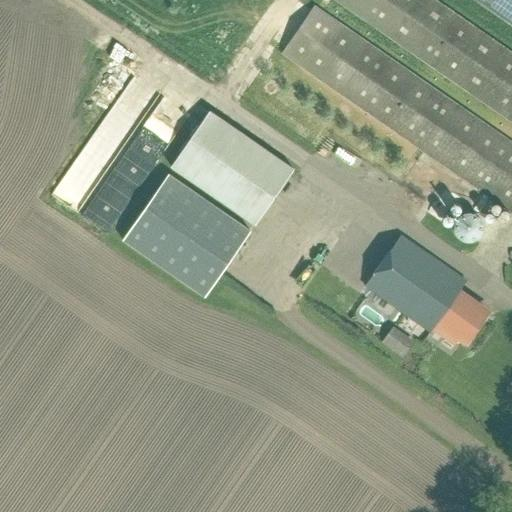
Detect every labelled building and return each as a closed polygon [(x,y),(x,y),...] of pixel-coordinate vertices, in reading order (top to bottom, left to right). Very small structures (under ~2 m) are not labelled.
[(511,0),(471,0),(511,28),(511,57),(429,0),(334,0),(511,123),(511,147),(313,10),(282,54),(511,213),(511,0)] [(270,60),(257,82),(331,127),(344,105),(270,60)] [(266,91),(250,112),(310,158),(326,137),(266,91)] [(255,226),(294,170),(210,111),(171,168),(255,226)] [(168,173),(123,239),(205,296),(251,230),(207,200),(179,181),(168,173)] [(481,236),(484,226),(479,217),(470,212),(459,215),(453,223),(454,234),(462,241),(472,242),(481,236)] [(389,254),(351,227),(323,266),(362,294),(367,286),(431,332),(435,327),(444,334),(448,328),(467,342),(488,313),(459,292),(467,281),(402,235),(389,254)] [(363,311),(357,322),(379,334),(385,323),(363,311)]
